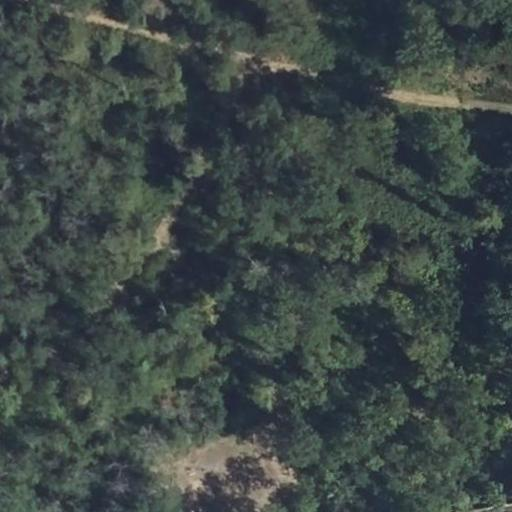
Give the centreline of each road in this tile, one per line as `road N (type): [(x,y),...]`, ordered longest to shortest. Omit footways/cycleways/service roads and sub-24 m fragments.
road 1 (track): [(511,109),(258,69),(161,235),(77,329),(0,372)]
road 2 (track): [(511,232),(312,430),(232,339),(161,235)]
road 3 (track): [(19,0),(258,69)]
